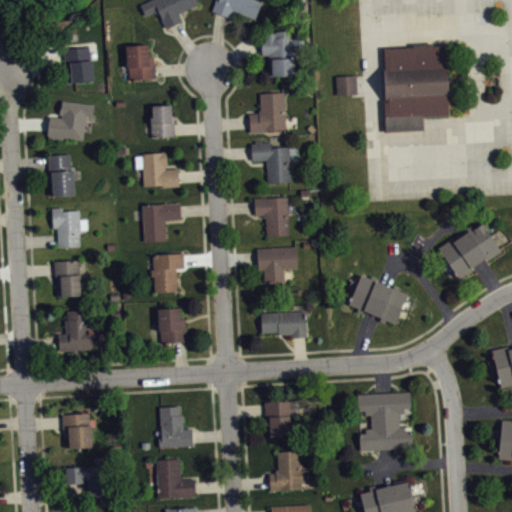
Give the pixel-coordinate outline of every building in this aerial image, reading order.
[(147,0),(139,4),(144,15),(153,11),(155,15),(158,13),(165,28),(174,24),(182,20),(178,12),(198,3),(196,0),(147,0)] [(211,10),(214,0),(262,0),(255,18),(234,10),(231,17),(221,13),(211,10)] [(268,75),(268,54),(262,54),(262,42),(261,32),(275,31),(275,30),(294,29),(295,56),(296,56),(296,74),(268,75)] [(382,49),(385,98),(381,99),(383,132),(423,129),(422,117),(450,115),(445,44),(431,45),(431,41),(410,42),(410,47),(382,49)] [(126,45),(128,66),(129,66),(130,78),(156,77),(155,69),(155,62),(154,62),(153,55),(150,55),(149,43),(126,45)] [(90,46),(93,79),(68,81),(66,64),(65,65),(64,55),(63,48),(90,46)] [(359,81),(339,81),(339,101),(359,100),(359,81)] [(248,113),(249,121),(249,131),(266,130),(266,129),(286,128),(284,91),(259,92),(260,109),(258,109),(258,112),(248,113)] [(151,105),(152,116),(150,117),(150,127),(151,137),(175,135),(174,128),(174,114),(172,114),(172,104),(151,105)] [(86,146),(88,120),(95,121),(97,109),(64,106),(62,123),(52,122),(50,142),(86,146)] [(251,143),(252,152),(252,160),(266,159),(267,182),(292,181),(289,145),(272,147),(271,141),(262,142),(262,139),(255,140),(255,143),(251,143)] [(141,152),(141,155),(135,155),(135,168),(143,167),(144,186),(162,185),(163,186),(179,185),(178,176),(178,167),(165,168),(165,165),(167,165),(166,150),(161,150),(161,151),(141,152)] [(47,154),(48,163),(49,181),(52,181),(53,195),(76,193),(74,169),(71,169),(70,153),(47,154)] [(254,197),(255,206),(255,213),(262,213),(263,217),(265,216),(266,235),(291,233),(288,196),(266,197),(266,196),(254,197)] [(141,204),(143,241),(166,239),(165,220),(181,219),(180,209),(180,202),(141,204)] [(52,207),(53,227),(57,226),(58,238),(58,246),(81,245),(80,229),(88,229),(88,218),(80,218),(80,209),(63,210),(63,206),(52,207)] [(438,247),(460,279),(474,269),(472,266),(474,266),(479,262),(485,258),(487,256),(489,259),(502,250),(484,223),(475,229),(472,224),(469,226),(466,228),(468,231),(461,235),(455,240),(452,237),(450,239),(438,247)] [(256,246),(296,244),(297,266),(284,266),(284,280),(263,281),(263,268),(257,268),(257,256),(256,246)] [(152,253),(153,267),(150,267),(150,275),(153,275),(154,290),(177,289),(176,266),(184,266),(184,258),(184,251),(155,252),(155,253),(152,253)] [(54,259),(55,267),(55,275),(57,274),(58,295),(81,294),(79,258),(54,259)] [(360,272),(348,302),(358,306),(356,310),(360,311),(363,312),(364,309),(372,312),(380,315),(379,318),(382,319),(386,321),(387,319),(395,322),(407,291),(399,289),(400,285),(397,284),(393,283),(392,285),(383,282),(377,280),(379,276),(375,274),(371,273),(370,276),(360,272)] [(157,307),(180,306),(180,316),(185,316),(186,324),(187,324),(188,339),(179,340),(173,340),(160,341),(160,329),(158,329),(157,307)] [(67,309),(68,317),(65,317),(66,331),(58,332),(59,341),(59,349),(93,347),(93,337),(90,337),(90,330),(89,308),(67,309)] [(260,310),(261,330),(277,329),(277,332),(291,331),(291,335),(299,335),(307,334),(305,308),(260,310)] [(491,348),(499,385),(511,382),(511,346),(509,347),(509,344),(506,344),(491,348)] [(356,392),(368,392),(383,391),(399,389),(409,389),(411,406),(404,407),(404,411),(398,411),(399,425),(404,425),(405,430),(412,429),(413,445),(401,446),(386,447),(370,448),(360,449),(358,432),(366,431),(365,427),(370,426),(369,413),(365,414),(364,409),(357,409),(356,392)] [(264,399),(264,407),(265,421),(269,421),(270,435),(290,434),(289,414),(292,414),(292,398),(264,399)] [(158,404),(160,434),(158,434),(158,444),(193,443),(192,435),(192,426),(183,426),(182,412),(179,413),(179,403),(158,404)] [(69,445),(92,445),(91,418),(89,418),(89,411),(61,412),(62,420),(62,427),(64,427),(64,432),(68,432),(69,445)] [(511,418),(501,418),(497,456),(511,457),(511,418)] [(268,471),(269,480),(269,489),(302,487),(301,480),(309,480),(308,468),(300,468),(299,449),(276,450),(277,468),(274,468),(275,471),(268,471)] [(65,465),(66,481),(75,481),(84,480),(84,478),(87,477),(87,486),(89,486),(90,495),(111,494),(109,462),(102,463),(102,455),(93,455),(94,464),(65,465)] [(156,457),(158,496),(196,494),(195,485),(195,476),(181,477),(180,456),(156,457)] [(359,491),(363,511),(415,511),(406,477),(397,480),(384,483),(375,485),(374,483),(372,483),(369,484),(370,488),(359,491)] [(270,505),(270,511),(311,511),(311,503),(270,505)]
